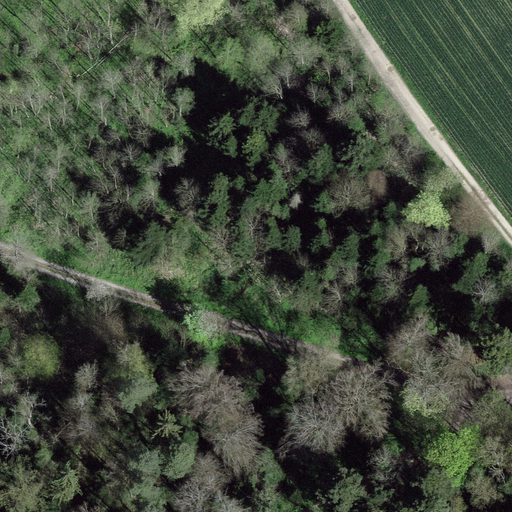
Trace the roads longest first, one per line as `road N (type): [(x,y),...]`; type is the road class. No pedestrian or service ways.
road 1 (track): [(0,246),(511,398)]
road 2 (track): [(511,236),(340,0)]
road 3 (track): [(511,410),(329,511)]
